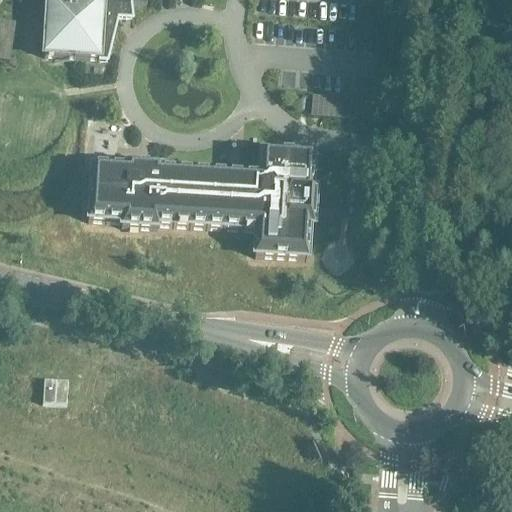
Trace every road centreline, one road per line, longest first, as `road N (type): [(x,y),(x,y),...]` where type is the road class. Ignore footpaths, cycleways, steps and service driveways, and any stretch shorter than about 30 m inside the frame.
road 1 (secondary): [(0,280),(354,369)]
road 2 (secondary): [(466,395),(456,347),(415,324),(382,331),(354,369)]
road 3 (track): [(423,142),(430,0)]
